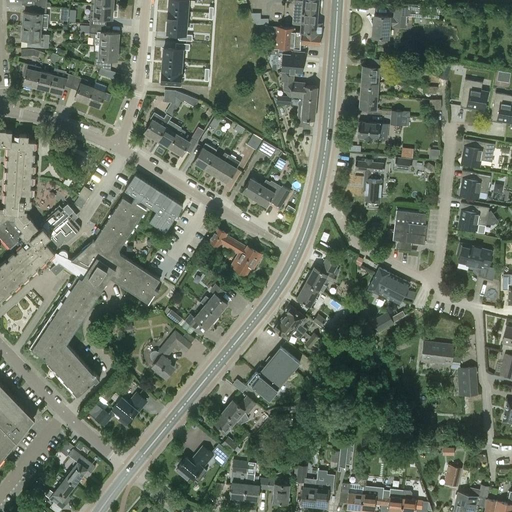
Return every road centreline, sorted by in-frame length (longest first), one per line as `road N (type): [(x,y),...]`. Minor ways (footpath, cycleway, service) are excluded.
road 1 (secondary): [(296,255),(131,470)]
road 2 (residential): [(296,255),(117,147)]
road 3 (secondary): [(337,0),(316,196)]
road 4 (residential): [(430,284),(454,129),(484,134)]
road 5 (residential): [(131,470),(0,348)]
road 6 (residential): [(490,435),(475,308),(430,284)]
road 7 (residential): [(117,147),(137,94),(145,0)]
road 8 (residential): [(430,284),(353,242),(316,196)]
road 9 (residential): [(117,147),(1,110)]
